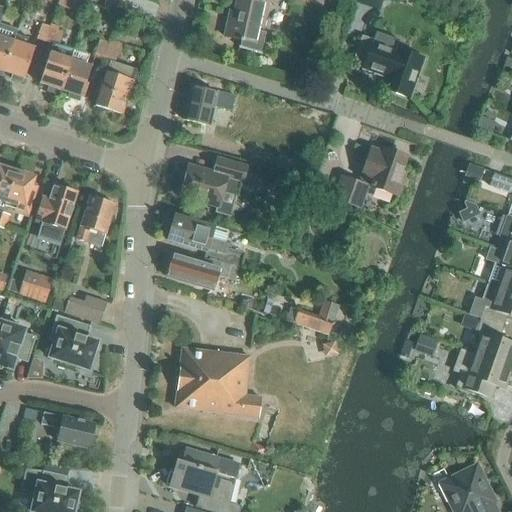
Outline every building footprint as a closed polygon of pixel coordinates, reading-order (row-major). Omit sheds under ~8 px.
[(73,0),(72,0),(57,0),(56,4),(71,9),(73,0)] [(275,5),(275,0),(235,0),(231,22),(227,21),(224,37),(240,41),(238,49),(259,53),(264,33),(256,31),(257,27),(261,28),(266,3),(275,5)] [(379,10),(382,0),(352,0),(352,1),(379,10)] [(89,6),(87,12),(98,15),(100,9),(89,6)] [(0,75),(1,76),(2,73),(13,41),(15,35),(16,31),(0,25),(0,20),(4,9),(0,7),(0,75)] [(49,53),(39,85),(49,88),(48,91),(59,95),(60,92),(70,60),(74,50),(60,45),(63,33),(59,32),(60,28),(50,25),(48,29),(44,43),(52,45),(49,53)] [(41,26),(36,40),(44,43),(48,29),(41,26)] [(396,49),(399,41),(376,32),(363,69),(378,75),(378,74),(386,76),(381,89),(410,99),(424,59),(396,49)] [(15,35),(13,41),(2,73),(12,76),(11,80),(23,83),(34,48),(27,46),(29,39),(15,35)] [(93,58),(101,61),(107,44),(99,41),(93,58)] [(106,73),(95,107),(122,116),(136,71),(114,64),(119,45),(108,41),(107,44),(101,61),(109,64),(106,73)] [(70,60),(60,92),(70,95),(69,98),(80,102),(92,67),(70,60)] [(208,127),(212,107),(232,112),(235,97),(216,93),(191,88),(183,121),(208,127)] [(361,177),(358,184),(341,177),(333,199),(358,208),(365,188),(370,189),(370,187),(396,196),(404,174),(400,172),(406,157),(383,149),(382,153),(371,149),(360,177),(361,177)] [(276,169),(306,178),(310,166),(280,157),(276,169)] [(186,168),(178,199),(215,209),(213,215),(229,219),(239,183),(240,184),(244,168),(216,160),(212,175),(186,168)] [(0,213),(0,214),(4,204),(14,173),(0,168),(0,213)] [(31,179),(14,173),(4,204),(17,208),(15,214),(26,217),(35,190),(28,188),(31,179)] [(511,180),(493,174),(488,187),(511,194),(511,180)] [(41,198),(33,224),(40,226),(36,237),(60,245),(63,233),(76,194),(53,186),(48,200),(41,198)] [(75,241),(101,249),(114,206),(89,198),(75,241)] [(479,215),(474,206),(463,202),(463,204),(466,210),(469,208),(473,218),(479,215)] [(497,251),(503,253),(511,256),(511,218),(507,217),(500,238),(501,239),(497,251)] [(225,243),(228,232),(175,218),(175,220),(170,219),(167,228),(170,232),(167,242),(199,251),(199,249),(206,251),(204,257),(225,263),(238,267),(240,268),(244,255),(230,251),(231,245),(225,243)] [(455,245),(458,236),(447,232),(444,240),(455,245)] [(488,285),(511,293),(511,256),(503,253),(497,251),(490,248),(485,262),(495,266),(488,285)] [(168,265),(166,271),(168,278),(197,286),(201,272),(233,281),(238,267),(225,263),(204,257),(202,263),(174,255),(171,265),(168,265)] [(24,276),(17,295),(43,304),(50,284),(24,276)] [(480,320),(503,328),(507,317),(511,318),(511,293),(488,285),(482,301),(476,299),(470,316),(480,320)] [(65,315),(95,325),(98,326),(105,305),(87,298),(83,309),(69,304),(65,315)] [(65,304),(54,300),(51,309),(62,313),(65,304)] [(298,311),(293,325),(329,338),(340,308),(324,303),(318,318),(298,311)] [(75,370),(90,375),(97,353),(94,352),(97,343),(85,339),(89,327),(55,316),(47,341),(53,343),(48,359),(76,368),(75,370)] [(481,334),(474,355),(510,368),(511,362),(511,343),(499,339),(503,328),(480,320),(475,332),(481,334)] [(1,323),(0,324),(0,370),(1,371),(2,368),(11,371),(15,360),(26,364),(35,338),(23,334),(24,331),(1,323)] [(426,355),(431,341),(418,336),(413,350),(426,355)] [(182,350),(175,409),(259,419),(261,399),(245,397),(249,358),(182,350)] [(510,368),(474,355),(461,350),(453,372),(460,374),(456,386),(479,395),(481,389),(491,391),(492,387),(505,391),(509,379),(506,378),(510,368)] [(21,419),(34,421),(36,411),(23,408),(21,419)] [(60,430),(57,442),(88,449),(93,426),(43,414),(40,426),(60,430)] [(265,449),(252,444),(248,454),(261,459),(265,449)] [(169,474),(166,485),(169,486),(168,488),(201,498),(198,508),(210,511),(240,511),(241,510),(228,506),(234,480),(238,465),(221,460),(189,451),(185,464),(176,461),(172,475),(169,474)] [(488,489),(488,488),(488,487),(488,486),(488,484),(487,483),(486,482),(485,481),(484,480),(483,479),(476,467),(440,485),(453,511),(496,511),(494,511),(491,511),(489,506),(494,503),(488,490),(488,489)] [(76,511),(78,503),(76,503),(78,493),(65,490),(68,478),(42,472),(41,476),(24,473),(20,492),(34,495),(30,511),(76,511)]
